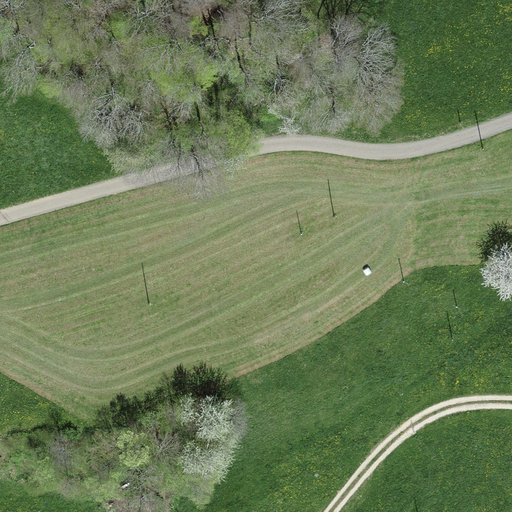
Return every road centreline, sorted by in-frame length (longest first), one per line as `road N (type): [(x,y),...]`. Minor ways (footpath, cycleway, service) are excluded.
road 1 (unclassified): [(511,119),(393,154),(271,148),(120,175),(0,215)]
road 2 (track): [(337,511),(374,463),(437,413),(511,401)]
